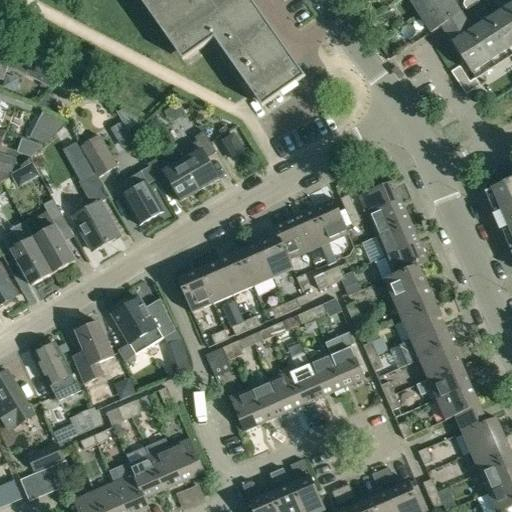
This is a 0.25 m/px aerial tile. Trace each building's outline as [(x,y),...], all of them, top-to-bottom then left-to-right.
[(139,0),(183,63),(188,59),(215,41),(263,109),(305,79),(250,0),(139,0)] [(445,0),(408,0),(420,17),(445,0)] [(450,42),(462,35),(470,29),(462,16),(451,0),(445,0),(420,17),(432,35),(442,29),(450,42)] [(470,29),(462,35),(465,38),(453,46),(472,75),(511,49),(511,7),(509,10),(502,0),(497,0),(492,3),(500,16),(491,22),(490,20),(488,18),(480,23),(482,27),(473,33),(470,29)] [(480,5),(477,0),(470,0),(465,4),(464,7),(468,13),(480,5)] [(14,70),(51,89),(60,73),(23,53),(14,70)] [(469,83),(460,69),(451,74),(466,97),(480,88),(475,81),(473,82),(471,84),(469,83)] [(38,127),(53,136),(64,125),(44,114),(38,127)] [(192,155),(182,161),(200,192),(219,181),(206,160),(212,157),(216,154),(204,133),(194,139),(196,143),(187,148),(190,152),(192,155)] [(80,148),(95,175),(98,180),(118,168),(99,137),(80,148)] [(233,137),(223,143),(235,162),(245,156),(244,154),(233,137)] [(0,171),(11,176),(17,161),(0,155),(0,171)] [(200,192),(182,161),(172,166),(168,159),(160,163),(158,164),(156,160),(149,164),(147,166),(159,187),(168,181),(181,203),(200,192)] [(80,184),(88,179),(94,175),(88,165),(74,173),(80,184)] [(0,185),(10,177),(0,173),(0,185)] [(78,185),(92,207),(73,218),(93,253),(119,238),(100,203),(109,198),(98,180),(95,175),(94,175),(88,179),(80,184),(78,185)] [(142,177),(118,191),(139,227),(163,213),(142,177)] [(511,181),(492,190),(511,236),(511,181)] [(367,218),(402,203),(402,202),(401,203),(393,185),(394,184),(394,183),(383,188),(358,198),(359,199),(360,199),(368,217),(367,218)] [(343,198),(340,200),(352,225),(360,221),(349,196),(346,197),(343,198)] [(313,209),(329,245),(330,244),(330,243),(347,236),(348,237),(349,236),(334,200),(333,201),(333,202),(315,210),(314,209),(313,209)] [(33,239),(53,274),(74,263),(50,220),(60,215),(53,201),(43,207),(46,213),(37,218),(45,232),(33,239)] [(403,204),(402,203),(367,218),(367,219),(368,219),(376,237),(375,238),(376,238),(411,223),(411,222),(410,223),(402,204),(403,204)] [(294,217),(293,218),(309,253),(310,253),(310,252),(328,244),(329,245),(313,209),(313,210),(295,218),(294,217)] [(272,227),(277,237),(289,261),(293,271),(289,261),(308,253),(308,254),(309,253),(293,218),(293,219),(274,227),(274,226),(272,227)] [(384,258),(420,243),(420,242),(419,242),(411,224),(412,224),(411,223),(376,238),(376,239),(377,239),(385,257),(384,258)] [(30,287),(53,274),(33,239),(21,246),(13,232),(3,237),(30,287)] [(257,245),(272,279),(273,280),(274,280),(274,279),(292,271),(293,271),(289,261),(277,237),(259,245),(258,244),(257,244),(257,245)] [(420,244),(420,243),(384,258),(385,259),(386,259),(393,276),(383,281),(384,282),(394,277),(419,268),(429,264),(428,262),(427,263),(419,244),(420,244)] [(237,254),(252,288),(253,289),(254,288),(254,287),(272,279),(257,245),(239,253),(237,253),(237,254)] [(217,263),(232,297),(233,297),(235,297),(234,296),(252,288),(237,254),(219,262),(219,261),(217,262),(217,263)] [(197,271),(197,272),(212,306),(213,305),(213,306),(215,306),(214,305),(232,297),(217,263),(199,271),(199,270),(197,270),(197,271)] [(330,271),(336,284),(344,280),(339,267),(330,271)] [(427,286),(419,268),(394,277),(384,282),(384,283),(385,282),(393,301),(428,286),(428,285),(427,286)] [(0,307),(3,306),(6,307),(12,303),(12,300),(16,298),(0,271),(0,307)] [(330,271),(322,275),(327,287),(336,284),(330,271)] [(178,279),(177,279),(193,315),(194,315),(194,313),(212,306),(197,272),(179,279),(178,279)] [(305,275),(296,279),(302,292),(310,288),(305,275)] [(319,291),(327,287),(322,275),(314,278),(319,291)] [(357,283),(344,289),(348,297),(361,292),(357,283)] [(401,321),(401,322),(437,306),(436,306),(435,306),(427,287),(428,287),(428,286),(393,301),(392,301),(393,303),(394,303),(402,321),(401,321)] [(125,308),(150,348),(163,340),(156,329),(157,329),(139,299),(125,308)] [(284,305),(288,314),(300,309),(296,300),(284,305)] [(323,306),(326,314),(327,313),(328,318),(341,313),(336,301),(323,306)] [(231,329),(243,323),(235,303),(222,309),(231,329)] [(346,307),(351,320),(360,316),(355,303),(351,305),(346,307)] [(288,314),(284,305),(271,311),(275,319),(288,314)] [(310,311),(314,320),(326,315),(326,314),(323,306),(310,311)] [(437,307),(437,306),(401,322),(401,323),(403,323),(410,341),(409,341),(410,342),(445,326),(444,326),(436,308),(437,307)] [(128,360),(148,349),(150,348),(125,308),(111,317),(129,346),(117,353),(123,363),(128,360)] [(314,320),(310,311),(298,317),(300,323),(302,325),(314,320)] [(360,316),(351,320),(357,332),(365,328),(360,316)] [(248,332),(261,326),(257,318),(244,323),(248,332)] [(248,332),(244,323),(243,323),(231,329),(235,337),(248,332)] [(270,328),(274,337),(287,331),(283,323),(270,328)] [(85,354),(72,359),(84,385),(103,377),(98,365),(113,358),(99,324),(76,333),(85,354)] [(407,367),(418,362),(454,346),(454,345),(453,346),(445,328),(446,327),(445,326),(410,342),(398,347),(407,367)] [(274,337),(270,328),(258,334),(261,342),(274,337)] [(224,331),(211,337),(215,345),(228,340),(224,331)] [(325,343),(329,354),(345,390),(346,389),(346,388),(363,380),(364,381),(366,381),(351,348),(356,346),(350,332),(325,343)] [(239,342),(230,346),(236,359),(244,355),(239,342)] [(363,347),(369,360),(377,356),(371,343),(363,347)] [(55,346),(34,356),(50,388),(51,387),(55,396),(60,394),(65,404),(72,401),(70,398),(81,392),(76,382),(73,384),(70,377),(70,376),(55,346)] [(236,359),(230,346),(222,350),(228,362),(236,359)] [(454,347),(454,346),(418,362),(419,363),(420,362),(428,381),(427,381),(427,382),(463,366),(463,365),(462,366),(453,347),(454,347)] [(309,362),(325,398),(326,398),(325,397),(344,389),(344,390),(345,390),(329,354),(328,354),(329,355),(311,363),(310,362),(309,362)] [(377,356),(369,360),(374,372),(383,368),(377,356)] [(186,357),(169,362),(174,377),(191,372),(186,357)] [(290,371),(289,371),(305,407),(306,407),(306,405),(323,398),(324,399),(325,398),(309,362),(309,363),(309,364),(291,372),(290,371)] [(435,401),(436,402),(472,386),(471,385),(470,386),(462,367),(463,367),(463,366),(427,382),(417,386),(421,397),(433,392),(436,400),(435,401)] [(304,407),(305,407),(289,371),(289,372),(271,380),(271,379),(269,380),(285,416),(286,415),(286,414),(304,406),(304,407)] [(0,377),(0,425),(4,432),(13,427),(14,429),(34,416),(29,407),(8,373),(0,377)] [(250,388),(249,389),(265,425),(266,424),(266,423),(284,415),(284,416),(285,416),(269,380),(269,381),(251,389),(250,388)] [(380,387),(386,400),(395,396),(389,383),(380,387)] [(460,431),(462,435),(487,424),(485,420),(481,411),(480,407),(471,388),(472,387),(472,386),(436,402),(436,403),(437,402),(445,420),(444,421),(445,422),(455,418),(456,422),(460,431)] [(173,401),(167,388),(158,392),(164,405),(167,403),(173,401)] [(264,425),(265,425),(249,389),(249,390),(230,398),(230,397),(228,398),(244,434),(246,433),(246,432),(264,424),(264,425)] [(386,400),(392,412),(400,408),(395,396),(386,400)] [(135,402),(126,406),(131,418),(140,415),(135,402)] [(92,405),(68,416),(77,437),(102,426),(92,405)] [(123,422),(131,418),(126,406),(118,409),(123,422)] [(462,436),(470,454),(505,440),(496,421),(497,420),(497,419),(487,424),(462,435),(461,435),(462,436)] [(398,427),(404,440),(412,436),(407,424),(398,427)] [(93,438),(97,446),(110,441),(106,432),(93,438)] [(97,446),(93,438),(81,443),(84,452),(97,446)] [(205,475),(189,439),(188,440),(189,441),(170,449),(170,448),(169,448),(184,482),(203,474),(204,475),(205,475)] [(506,439),(505,440),(470,454),(470,455),(470,456),(471,456),(479,474),(511,459),(511,456),(505,441),(506,441),(506,439)] [(184,482),(169,448),(168,448),(169,449),(150,457),(149,456),(149,457),(164,491),(183,483),(183,484),(185,483),(184,482)] [(432,463),(427,450),(418,454),(424,466),(432,463)] [(44,462),(39,451),(25,458),(32,475),(62,461),(59,455),(44,462)] [(130,465),(129,465),(133,476),(144,500),(148,510),(149,510),(145,500),(163,492),(163,493),(164,492),(164,491),(149,457),(148,457),(148,458),(130,466),(130,465)] [(511,459),(479,474),(478,474),(479,476),(480,476),(488,494),(511,483),(511,459)] [(307,470),(303,461),(290,467),(294,476),(307,470)] [(66,462),(53,468),(57,476),(70,471),(66,462)] [(114,483),(113,483),(125,511),(142,511),(147,510),(148,511),(148,510),(144,500),(133,476),(129,465),(128,465),(133,476),(114,484),(114,483)] [(57,476),(53,468),(43,472),(52,494),(63,490),(57,476)] [(389,469),(380,473),(386,485),(394,482),(389,469)] [(286,479),(283,470),(270,476),(274,484),(286,479)] [(52,494),(43,472),(31,477),(40,499),(52,494)] [(377,489),(386,485),(380,473),(372,477),(377,489)] [(40,499),(31,477),(20,482),(29,504),(40,499)] [(290,485),(301,511),(325,511),(310,477),(308,477),(309,478),(291,486),(290,485)] [(423,484),(428,497),(437,493),(431,481),(423,484)] [(9,506),(21,501),(14,483),(1,489),(9,506)] [(93,492),(101,511),(125,511),(113,483),(112,483),(113,484),(94,492),(94,491),(93,492)] [(389,492),(398,511),(422,511),(409,483),(408,484),(409,485),(390,493),(389,492)] [(511,483),(488,494),(487,494),(488,496),(495,511),(505,511),(511,509),(511,483)] [(301,511),(290,485),(289,486),(289,487),(271,495),(271,494),(270,494),(277,511),(301,511)] [(349,486),(340,490),(346,503),(354,499),(349,486)] [(340,490),(332,494),(337,506),(346,503),(340,490)] [(101,511),(93,492),(92,492),(93,493),(74,501),(74,500),(72,501),(77,511),(101,511)] [(398,511),(389,492),(388,492),(388,493),(370,501),(370,500),(369,501),(374,511),(398,511)] [(437,493),(428,497),(434,510),(443,506),(437,493)] [(249,503),(252,511),(277,511),(270,494),(269,494),(269,495),(259,500),(251,503),(251,502),(249,503)] [(374,511),(369,501),(368,501),(369,502),(350,510),(350,509),(349,509),(350,511),(374,511)]
